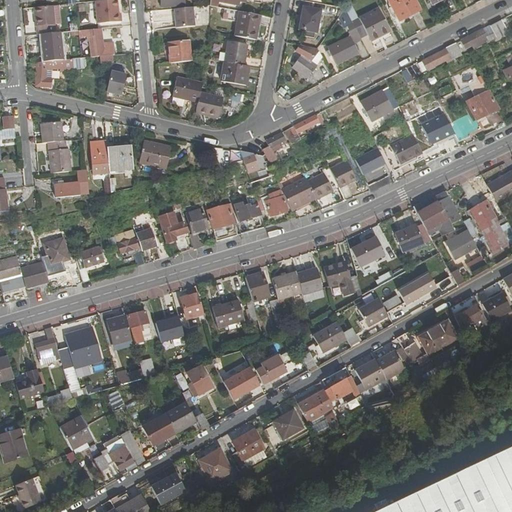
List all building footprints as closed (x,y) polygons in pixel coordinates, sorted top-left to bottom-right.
[(120,22),(119,14),(118,14),(116,0),(95,2),(97,24),(120,22)] [(158,0),(160,8),(185,6),(184,0),(158,0)] [(209,0),(209,7),(216,8),(216,0),(224,0),(224,3),(237,5),(238,0),(209,0)] [(421,11),(415,0),(386,0),(397,22),(421,11)] [(36,26),(36,36),(40,35),(56,34),(53,7),(32,9),(34,26),(36,26)] [(317,35),(321,11),(303,8),(298,31),(304,32),(304,37),(313,39),(314,34),(317,35)] [(192,9),(174,10),(175,29),(194,27),(192,9)] [(353,43),(361,39),(352,22),(346,9),(345,10),(338,20),(343,30),(347,29),(349,33),(348,33),(350,38),(327,49),(329,53),(325,54),(328,61),(332,59),(335,65),(358,54),(353,43)] [(352,22),(361,39),(366,37),(369,43),(391,32),(379,9),(352,22)] [(238,12),(234,37),(256,41),(260,16),(238,12)] [(488,27),(495,40),(507,34),(500,21),(488,27)] [(78,24),(78,31),(80,31),(89,30),(88,23),(78,24)] [(103,43),(102,29),(89,30),(80,31),(81,38),(87,38),(88,53),(99,52),(99,43),(103,43)] [(485,39),(482,31),(461,41),(464,49),(485,39)] [(43,62),(63,60),(60,34),(56,34),(40,35),(43,62)] [(167,43),(169,64),(191,62),(189,41),(167,43)] [(227,43),(223,63),(243,67),(247,47),(227,43)] [(448,58),(450,62),(461,56),(455,44),(444,50),(445,51),(448,58)] [(312,47),(299,45),(295,50),(301,56),(292,67),(306,80),(324,59),(319,49),(312,47)] [(448,58),(445,51),(421,63),(426,72),(440,64),(439,63),(448,58)] [(72,69),(71,60),(63,60),(43,62),(36,63),(35,87),(50,88),(51,69),(59,69),(59,70),(72,69)] [(245,86),(249,68),(244,67),(243,67),(223,63),(220,81),(245,86)] [(507,81),(511,78),(511,67),(502,72),(507,81)] [(119,70),(111,68),(106,92),(121,95),(126,74),(118,73),(119,70)] [(405,71),(401,73),(407,84),(411,82),(405,71)] [(200,93),(201,85),(202,83),(177,78),(173,98),(197,103),(200,93)] [(370,123),(398,109),(390,94),(388,89),(360,103),(370,123)] [(487,114),(493,125),(503,120),(489,92),(465,103),(474,121),(487,114)] [(197,103),(195,115),(217,119),(222,98),(200,93),(197,103)] [(292,128),(296,135),(323,121),(319,114),(292,128)] [(422,155),(424,160),(437,153),(434,146),(445,140),(448,148),(457,143),(454,138),(451,132),(442,115),(436,118),(438,123),(425,129),(423,125),(410,132),(412,135),(422,155)] [(2,131),(14,130),(12,118),(1,118),(2,131)] [(451,132),(454,138),(477,126),(474,121),(451,132)] [(39,125),(41,144),(47,144),(62,142),(60,123),(39,125)] [(289,144),(299,140),(296,135),(292,136),(288,129),(283,132),(289,144)] [(281,133),(265,142),(267,148),(262,151),(268,163),(274,160),(270,150),(285,142),(281,133)] [(391,170),(422,155),(412,135),(381,151),(391,170)] [(66,151),(65,141),(62,142),(47,144),(50,174),(71,172),(68,151),(66,151)] [(170,148),(143,142),(138,165),(165,171),(170,148)] [(133,171),(130,146),(106,149),(107,154),(109,173),(133,171)] [(355,161),(363,177),(385,165),(377,149),(355,161)] [(239,152),(247,175),(258,171),(253,155),(239,152)] [(109,173),(107,154),(90,155),(92,176),(109,175),(109,173)] [(328,169),(339,190),(356,182),(345,161),(328,169)] [(54,199),(88,196),(85,171),(76,171),(77,182),(53,185),(54,199)] [(511,194),(511,171),(487,185),(493,196),(497,203),(511,194)] [(305,182),(314,202),(332,193),(322,174),(305,182)] [(461,185),(473,208),(493,196),(487,185),(481,175),(461,185)] [(104,188),(105,195),(110,194),(109,179),(101,180),(102,188),(104,188)] [(109,179),(110,194),(120,192),(120,186),(116,186),(115,179),(109,179)] [(281,193),(291,214),(315,202),(314,202),(305,182),(281,193)] [(443,236),(454,231),(451,224),(462,218),(448,191),(414,208),(429,235),(439,230),(443,236)] [(285,213),(280,192),(267,196),(269,201),(264,202),(268,218),(285,213)] [(497,203),(493,196),(473,208),(468,211),(480,232),(505,218),(497,203)] [(237,223),(241,236),(249,233),(246,221),(260,216),(257,205),(250,207),(249,206),(243,207),(242,204),(232,207),(237,223)] [(206,212),(215,243),(229,239),(225,227),(237,223),(232,207),(231,205),(206,212)] [(206,232),(200,211),(186,215),(192,235),(206,232)] [(492,255),(511,244),(511,229),(505,218),(480,232),(492,255)] [(467,226),(472,236),(477,233),(469,219),(464,222),(467,226)] [(177,242),(180,254),(191,250),(184,222),(160,229),(165,246),(177,242)] [(8,228),(11,239),(25,235),(22,224),(8,228)] [(416,225),(395,234),(402,253),(424,244),(416,225)] [(135,234),(140,250),(141,253),(155,249),(149,230),(135,234)] [(478,248),(468,230),(445,243),(455,260),(478,248)] [(127,253),(132,268),(144,264),(141,253),(140,250),(136,251),(130,232),(114,237),(119,256),(127,253)] [(376,237),(351,249),(361,268),(386,256),(376,237)] [(69,261),(63,239),(42,245),(49,267),(69,261)] [(79,255),(83,270),(102,264),(98,249),(79,255)] [(467,264),(470,271),(487,261),(483,255),(467,264)] [(0,261),(0,283),(22,278),(19,270),(16,257),(0,261)] [(323,268),(329,287),(341,284),(344,296),(362,291),(357,276),(350,278),(346,262),(323,268)] [(22,278),(25,290),(48,284),(42,263),(19,270),(22,278)] [(71,279),(79,277),(75,265),(68,267),(71,279)] [(323,290),(317,268),(297,274),(302,293),(303,295),(323,290)] [(451,274),(458,286),(465,282),(458,270),(451,274)] [(297,274),(296,272),(272,279),(278,300),(302,293),(297,274)] [(270,297),(263,273),(245,278),(252,301),(252,302),(270,297)] [(511,273),(503,279),(511,295),(511,273)] [(429,274),(398,292),(406,305),(437,288),(429,274)] [(380,288),(381,296),(393,294),(392,286),(380,288)] [(190,298),(181,301),(184,313),(192,311),(194,318),(204,315),(198,293),(189,296),(190,298)] [(482,304),(492,322),(511,311),(502,293),(482,304)] [(398,295),(383,302),(392,321),(407,314),(398,295)] [(450,309),(462,330),(473,324),(477,331),(488,325),(472,296),(450,309)] [(359,310),(369,327),(389,316),(379,298),(359,310)] [(286,329),(278,300),(270,302),(278,331),(286,329)] [(218,328),(244,321),(238,301),(212,308),(218,328)] [(252,302),(252,301),(246,302),(248,309),(246,310),(249,323),(258,320),(252,302)] [(146,311),(127,317),(135,344),(144,342),(140,326),(149,324),(146,311)] [(114,344),(132,339),(126,316),(106,321),(114,344)] [(448,321),(419,337),(429,355),(458,338),(448,321)] [(344,333),(337,322),(313,336),(323,354),(347,340),(344,333)] [(57,362),(56,360),(60,359),(58,350),(52,327),(45,329),(48,341),(36,344),(42,366),(57,362)] [(344,333),(347,340),(351,347),(360,342),(352,329),(344,333)] [(411,341),(406,333),(398,338),(406,351),(413,362),(424,356),(413,340),(411,341)] [(58,350),(60,359),(63,369),(94,361),(89,342),(58,350)] [(376,361),(387,380),(405,370),(395,351),(376,361)] [(310,353),(301,358),(308,371),(317,366),(310,353)] [(254,369),(264,386),(270,382),(279,377),(287,372),(277,356),(254,369)] [(0,382),(14,378),(8,357),(0,358),(0,382)] [(156,376),(151,359),(139,362),(141,370),(144,379),(156,376)] [(376,361),(375,359),(355,371),(366,391),(387,380),(376,361)] [(201,366),(187,373),(199,396),(213,388),(201,366)] [(260,386),(249,368),(224,383),(233,400),(260,386)] [(15,383),(20,400),(45,393),(37,369),(26,372),(28,380),(15,383)] [(126,371),(117,374),(120,386),(144,379),(141,370),(127,374),(126,371)] [(324,391),(331,403),(358,389),(351,376),(324,391)] [(222,384),(232,401),(233,400),(224,383),(222,384)] [(89,395),(87,388),(70,393),(73,400),(89,395)] [(61,391),(61,394),(46,398),(49,407),(73,400),(70,393),(69,389),(61,391)] [(324,391),(323,389),(298,403),(309,423),(334,409),(331,403),(324,391)] [(392,390),(370,391),(370,401),(392,401),(392,390)] [(114,409),(124,405),(117,391),(107,396),(114,409)] [(194,419),(186,403),(164,415),(175,435),(197,423),(194,419)] [(264,431),(272,446),(304,428),(294,411),(273,423),(275,425),(264,431)] [(210,427),(203,414),(194,419),(197,423),(201,432),(210,427)] [(142,427),(153,447),(175,435),(164,415),(142,427)] [(89,448),(87,443),(94,439),(82,416),(60,428),(72,451),(74,450),(76,455),(89,448)] [(20,430),(0,435),(0,447),(5,463),(28,456),(20,430)] [(254,430),(233,442),(243,461),(265,449),(254,430)] [(146,463),(130,432),(121,436),(130,454),(138,467),(146,463)] [(511,511),(511,446),(374,511),(511,511)] [(126,468),(129,472),(138,467),(130,454),(129,454),(125,447),(111,454),(107,449),(101,452),(103,455),(108,465),(115,461),(120,470),(126,468)] [(220,449),(199,461),(212,483),(233,472),(220,449)] [(108,465),(103,455),(94,459),(101,472),(110,467),(108,465)] [(185,458),(175,464),(183,478),(193,473),(185,458)] [(177,474),(152,488),(161,505),(186,491),(177,474)] [(33,479),(15,486),(24,509),(41,502),(33,479)] [(116,511),(151,511),(142,495),(131,501),(127,494),(111,502),(115,509),(116,511)]
